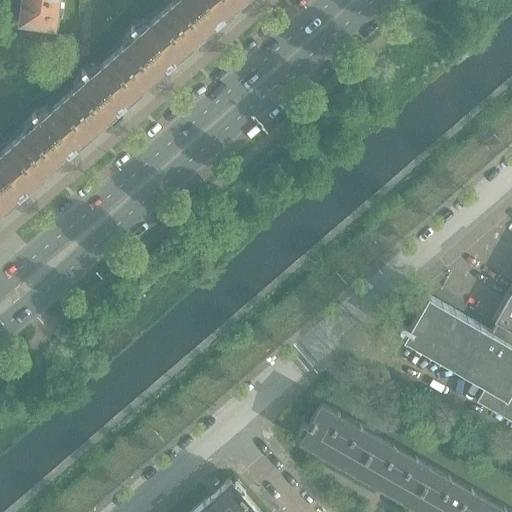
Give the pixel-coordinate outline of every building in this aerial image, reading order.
[(55,28),(58,0),(20,0),(17,24),(55,28)] [(241,0),(173,0),(165,8),(194,42),(241,0)] [(194,42),(165,8),(116,51),(145,85),(194,42)] [(145,85),(116,51),(66,94),(95,128),(145,85)] [(95,128),(66,94),(17,137),(46,171),(95,128)] [(0,211),(46,171),(17,137),(0,151),(0,211)] [(511,287),(493,320),(496,322),(491,330),(490,330),(490,331),(466,317),(429,295),(427,294),(402,337),(484,384),(475,400),(511,421),(511,287)] [(376,434),(359,424),(359,425),(338,414),(339,413),(320,402),(308,424),(299,439),(300,439),(301,439),(327,454),(356,470),(376,434)] [(431,466),(415,456),(414,457),(394,446),(394,444),(376,434),(356,470),(410,502),(431,466)] [(428,511),(479,511),(488,498),(470,488),(469,489),(449,477),(450,476),(431,466),(410,502),(428,511)] [(255,511),(229,481),(218,492),(194,511),(255,511)] [(510,511),(505,509),(505,508),(488,498),(479,511),(510,511)]
